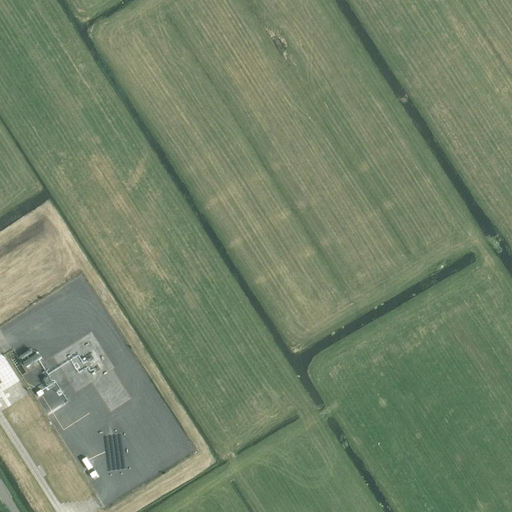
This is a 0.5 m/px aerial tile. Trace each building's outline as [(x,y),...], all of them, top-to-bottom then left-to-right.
[(0,353),(13,346),(2,326),(0,327),(0,353)] [(123,365),(102,328),(62,351),(84,388),(123,365)] [(24,373),(37,394),(44,391),(31,369),(24,373)] [(47,375),(42,378),(49,388),(54,385),(47,375)] [(45,472),(22,433),(14,438),(37,477),(45,472)] [(113,500),(150,480),(142,465),(129,472),(131,475),(112,485),(111,483),(105,486),(113,500)]
